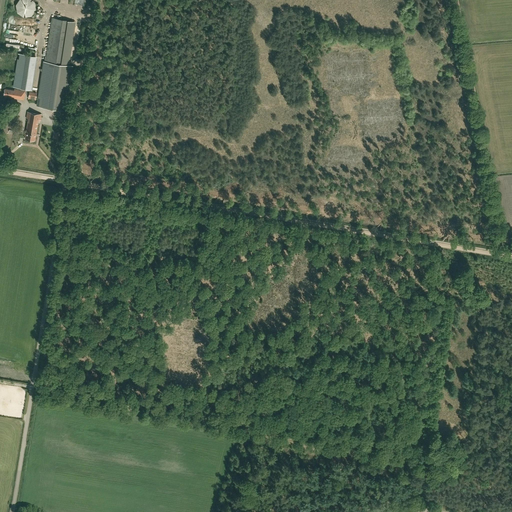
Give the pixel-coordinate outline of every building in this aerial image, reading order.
[(24,17),(32,15),(36,9),(35,1),(33,0),(18,0),(16,5),(17,12),(24,17)] [(38,104),(52,106),(67,108),(73,66),(69,65),(76,21),(68,20),(53,18),(46,56),(38,104)] [(20,54),(15,86),(30,89),(35,56),(20,54)] [(14,90),(5,88),(4,95),(10,96),(10,97),(24,99),(25,90),(15,88),(14,90)] [(37,92),(36,92),(34,92),(34,91),(30,91),(28,99),(36,100),(37,92)] [(40,120),(41,114),(27,111),(26,118),(28,118),(25,138),(35,140),(38,120),(40,120)]
